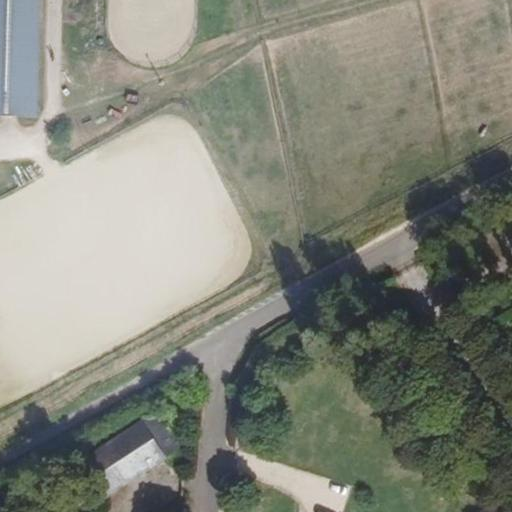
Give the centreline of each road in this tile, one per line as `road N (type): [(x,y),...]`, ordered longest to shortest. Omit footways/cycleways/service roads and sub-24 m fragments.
road 1 (unclassified): [(153,377),(391,245)]
road 2 (residential): [(391,245),(511,430)]
road 3 (track): [(0,462),(153,377)]
road 4 (unclassified): [(391,245),(511,181)]
